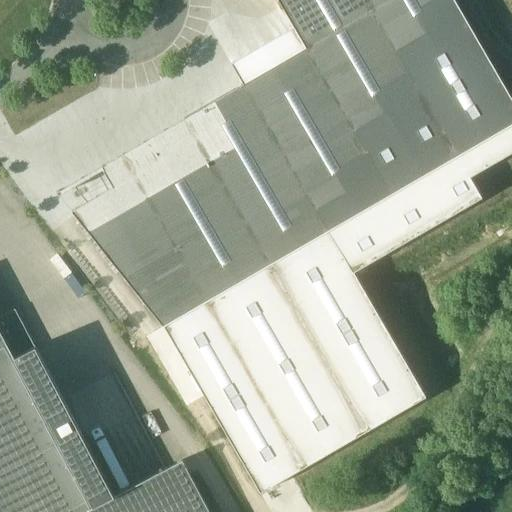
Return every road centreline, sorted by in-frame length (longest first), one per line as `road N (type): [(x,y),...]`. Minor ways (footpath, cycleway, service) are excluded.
road 1 (unknown): [(0,231),(141,413)]
road 2 (unclassified): [(78,32),(107,51),(142,47),(166,22),(170,0)]
